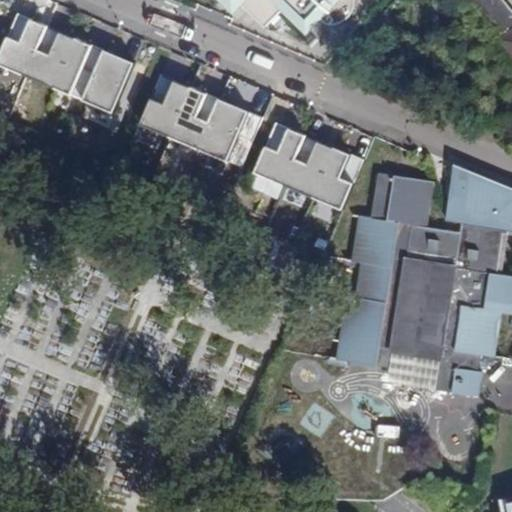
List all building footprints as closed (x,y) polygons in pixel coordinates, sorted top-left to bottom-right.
[(216,0),(230,13),(239,4),(263,29),(280,11),(304,35),(338,0),(216,0)] [(468,0),(511,52),(511,10),(503,0),(468,0)] [(135,61),(19,13),(0,58),(0,63),(113,111),(135,61)] [(250,110),(161,73),(140,123),(229,160),(250,110)] [(82,117),(105,125),(110,112),(87,104),(82,117)] [(364,158),(276,121),(255,171),(343,208),(364,158)] [(511,179),(502,178),(461,170),(459,169),(456,188),(457,194),(450,200),(447,218),(462,221),(461,232),(424,225),(429,181),(378,172),(372,217),(362,216),(355,261),(363,263),(358,298),(350,297),(341,360),(390,368),(393,353),(440,360),(436,391),(478,396),(481,373),(479,373),(472,372),(475,354),(482,355),(492,357),(500,313),(511,314),(511,275),(498,273),(505,229),(511,230),(511,179)] [(482,355),(475,354),(472,372),(479,373),(482,355)]
